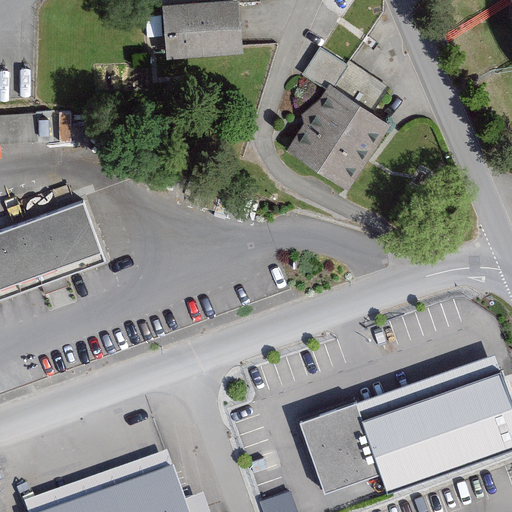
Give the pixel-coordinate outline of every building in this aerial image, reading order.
[(230,0),(162,0),(153,1),(158,56),(235,48),(230,0)] [(296,75),(318,89),(281,147),(341,184),(381,120),(368,112),(384,86),(316,43),(296,75)] [(37,110),(0,111),(0,138),(38,137),(37,110)] [(76,197),(0,225),(0,297),(100,260),(76,197)] [(511,443),(511,415),(492,361),(304,428),(327,491),(382,472),(388,488),(511,443)] [(176,511),(163,472),(46,511),(176,511)] [(265,511),(300,511),(291,485),(260,496),(265,511)]
